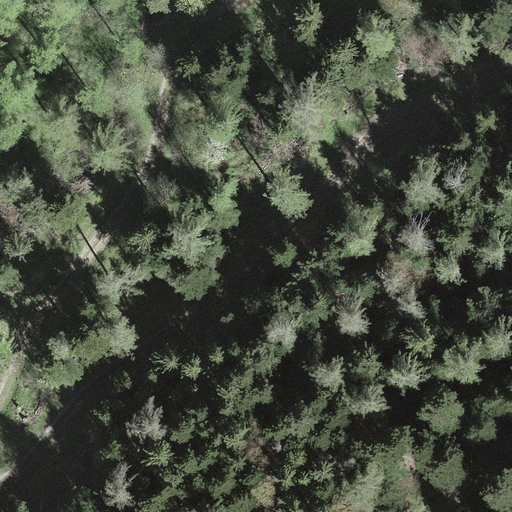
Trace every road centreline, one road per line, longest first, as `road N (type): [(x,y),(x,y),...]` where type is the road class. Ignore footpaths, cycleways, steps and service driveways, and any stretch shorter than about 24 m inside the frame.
road 1 (track): [(511,70),(460,92),(353,161),(207,308),(99,371),(43,451),(0,488)]
road 2 (track): [(0,391),(32,327),(143,176),(181,49),(233,0)]
